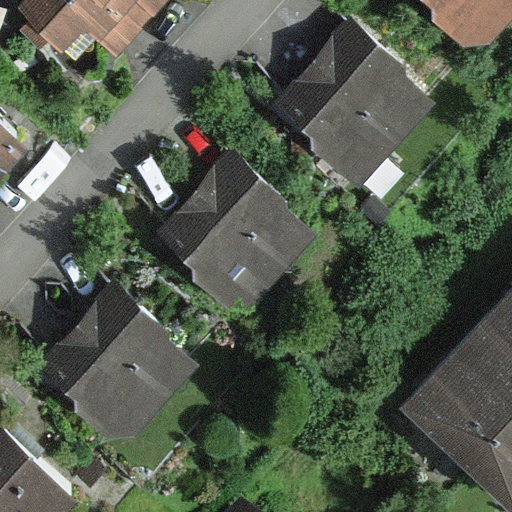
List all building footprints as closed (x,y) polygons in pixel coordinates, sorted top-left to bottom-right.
[(21,0),(33,11),(23,22),(39,37),(49,27),(67,44),(89,21),(113,44),(154,0),(21,0)] [(511,0),(440,0),(481,38),(511,4),(511,0)] [(354,9),(281,86),(366,165),(438,87),(354,9)] [(0,164),(26,137),(0,112),(0,164)] [(235,141),(164,221),(251,299),(322,219),(235,141)] [(115,272),(46,352),(129,423),(198,343),(115,272)] [(511,278),(407,393),(511,488),(511,278)] [(0,511),(62,511),(80,493),(6,422),(0,427),(0,511)]
